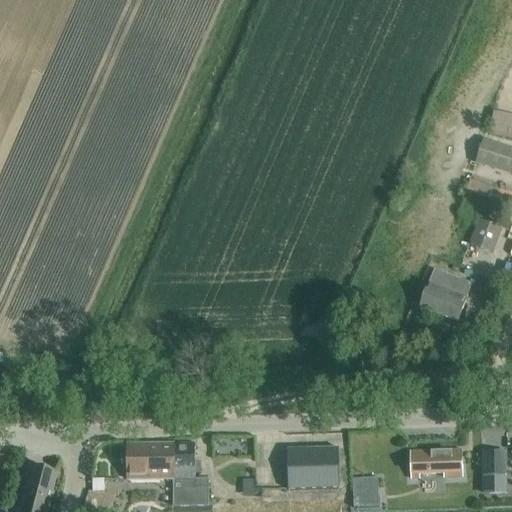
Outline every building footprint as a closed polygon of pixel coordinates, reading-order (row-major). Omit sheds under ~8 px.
[(490,136),(511,140),(511,117),(495,113),(490,136)] [(511,149),(484,141),(476,165),(511,176),(511,149)] [(511,194),(470,182),(467,194),(511,207),(511,194)] [(469,246),(493,254),(501,231),(478,222),(469,246)] [(420,309),(423,310),(457,323),(471,286),(451,279),(434,272),(420,309)] [(410,313),(398,339),(410,344),(415,332),(413,332),(413,331),(419,317),(410,313)] [(162,446),(128,446),(128,482),(162,482),(175,482),(175,446),(162,446)] [(196,446),(175,446),(175,482),(177,482),(177,488),(176,491),(176,507),(211,507),(211,491),(211,482),(196,481),(196,473),(201,473),(201,463),(196,463),(196,446)] [(290,491),(299,491),(340,490),(339,451),(289,452),(290,491)] [(412,454),(413,482),(420,482),(420,477),(446,476),(446,481),(463,480),(462,452),(412,454)] [(506,456),(484,456),(484,494),(505,494),(505,478),(506,478),(506,456)] [(27,469),(15,511),(45,511),(55,477),(27,469)] [(378,480),(353,481),(354,509),(379,508),(378,480)]
